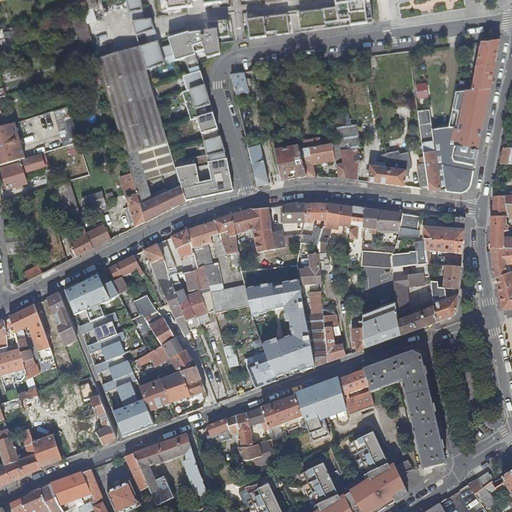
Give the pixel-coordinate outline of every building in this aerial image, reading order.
[(80,0),(87,23),(98,20),(93,8),(97,6),(95,0),(80,0)] [(125,0),(137,36),(147,34),(151,46),(140,49),(143,57),(147,71),(165,66),(162,58),(173,56),(175,62),(185,60),(190,76),(183,79),(187,92),(182,93),(191,122),(195,121),(209,157),(174,160),(177,170),(181,186),(186,200),(233,191),(194,55),(205,52),(208,60),(220,57),(218,41),(229,40),(227,23),(208,26),(208,34),(189,35),(169,40),(171,48),(160,51),(152,21),(145,20),(141,0),(125,0)] [(165,0),(167,10),(192,6),(191,0),(194,0),(204,0),(205,4),(221,2),(220,0),(165,0)] [(334,0),(336,9),(295,14),(297,26),(300,25),(301,33),(372,23),(369,0),(334,0)] [(258,11),(247,13),(250,39),(266,37),(266,33),(277,31),(278,35),(291,33),(288,15),(259,19),(258,11)] [(490,90),(499,41),(481,44),(471,92),(490,90)] [(160,149),(169,146),(147,71),(143,57),(140,49),(139,47),(96,60),(118,131),(126,158),(139,155),(160,149)] [(257,80),(256,72),(246,74),(248,82),(257,80)] [(241,74),(230,76),(235,93),(244,90),(241,74)] [(427,83),(415,83),(416,98),(428,98),(427,83)] [(429,109),(417,111),(420,133),(424,158),(429,191),(441,192),(461,195),(463,193),(464,193),(464,192),(466,191),(467,190),(468,189),(469,188),(470,186),(471,185),(490,90),(471,92),(454,94),(449,124),(432,127),(429,109)] [(0,153),(22,147),(14,123),(0,127),(0,153)] [(299,147),(306,177),(315,177),(313,166),(336,162),(333,145),(303,151),(301,146),(299,146),(299,147)] [(177,170),(174,160),(169,146),(160,149),(167,173),(177,170)] [(248,146),(251,160),(252,164),(258,186),(268,184),(259,147),(252,149),(251,146),(248,146)] [(277,163),(282,182),(306,177),(299,147),(275,152),(277,163)] [(343,165),(346,179),(358,181),(360,162),(361,156),(359,149),(341,151),(343,165)] [(511,149),(503,149),(500,164),(511,164),(511,149)] [(399,151),(386,154),(388,161),(389,168),(387,185),(404,187),(406,178),(408,178),(409,170),(412,169),(409,153),(400,155),(399,151)] [(41,154),(1,166),(7,189),(27,184),(23,171),(44,165),(41,154)] [(150,190),(139,155),(126,158),(132,176),(137,194),(150,190)] [(417,165),(420,190),(429,191),(424,158),(419,158),(420,165),(417,165)] [(370,166),(369,182),(387,185),(389,168),(388,161),(384,161),(385,168),(370,166)] [(270,165),(274,183),(282,182),(277,163),(270,165)] [(337,166),(340,179),(346,179),(343,165),(337,166)] [(135,227),(146,222),(141,208),(137,194),(132,176),(121,179),(130,209),(135,227)] [(146,223),(186,200),(181,186),(141,208),(146,222),(146,223)] [(106,207),(103,193),(83,199),(86,212),(106,207)] [(490,216),(490,249),(510,248),(511,248),(511,195),(494,197),(493,216),(490,216)] [(275,208),(268,208),(269,215),(276,214),(276,215),(284,214),(284,222),(303,222),(305,205),(296,205),(296,204),(275,207),(275,208)] [(316,205),(305,205),(303,222),(313,223),(313,220),(324,221),(326,205),(316,205)] [(327,205),(326,205),(324,221),(322,230),(317,245),(318,256),(319,266),(319,270),(328,269),(327,254),(328,240),(330,229),(339,229),(339,226),(350,227),(352,208),(352,207),(327,205)] [(249,210),(231,215),(235,235),(253,230),(257,253),(275,250),(270,222),(269,215),(268,208),(249,210)] [(364,209),(352,208),(350,227),(349,239),(357,240),(358,227),(363,227),(364,209)] [(132,229),(135,227),(130,209),(127,210),(132,229)] [(378,210),(364,209),(363,227),(363,228),(373,229),(376,229),(378,210)] [(402,213),(378,210),(376,229),(400,230),(400,228),(402,214),(402,213)] [(419,217),(402,214),(400,228),(417,230),(419,217)] [(231,215),(213,221),(214,222),(218,235),(228,231),(229,238),(232,237),(232,239),(235,239),(235,235),(231,215)] [(464,219),(455,218),(454,231),(424,229),(424,240),(424,241),(462,242),(464,219)] [(270,222),(275,250),(284,248),(293,245),(291,241),(283,243),(282,232),(281,232),(279,221),(270,222)] [(215,313),(250,307),(245,286),(223,291),(216,263),(211,265),(206,245),(211,244),(210,237),(218,235),(214,222),(186,231),(196,268),(204,267),(206,275),(215,313)] [(101,245),(111,240),(104,226),(86,235),(93,249),(101,245)] [(317,245),(322,230),(313,228),(311,244),(317,245)] [(186,230),(172,237),(186,274),(193,272),(197,270),(196,268),(186,231),(186,230)] [(23,231),(5,233),(7,254),(25,252),(23,231)] [(76,257),(93,249),(86,235),(69,243),(76,257)] [(165,241),(157,245),(163,256),(168,253),(168,251),(168,250),(165,241)] [(427,263),(426,251),(424,241),(415,242),(417,252),(418,264),(427,263)] [(462,242),(424,241),(426,251),(427,263),(427,265),(430,265),(430,251),(462,254),(462,242)] [(190,333),(185,321),(172,285),(171,285),(169,279),(168,276),(168,272),(163,256),(157,245),(156,245),(144,251),(151,267),(153,267),(163,295),(168,305),(185,335),(190,333)] [(236,246),(224,248),(227,255),(230,255),(238,253),(236,246)] [(490,249),(496,279),(511,272),(511,268),(509,268),(505,268),(505,265),(511,264),(511,248),(510,248),(490,249)] [(418,264),(417,252),(402,254),(403,266),(416,265),(418,264)] [(238,253),(230,255),(233,266),(240,265),(238,253)] [(391,258),(392,268),(403,266),(402,254),(392,255),(391,258)] [(134,256),(110,268),(116,280),(122,277),(137,269),(141,276),(144,274),(142,271),(140,268),(134,256)] [(297,271),(299,286),(320,283),(319,270),(319,266),(318,256),(307,256),(309,268),(304,269),(304,271),(297,271)] [(446,266),(461,267),(461,258),(447,257),(446,266)] [(403,266),(392,268),(397,310),(407,309),(405,287),(425,284),(424,276),(429,275),(427,265),(427,263),(418,264),(416,265),(417,275),(407,276),(407,279),(404,279),(403,266)] [(430,282),(439,283),(438,273),(437,266),(430,265),(427,265),(429,275),(430,282)] [(26,273),(30,281),(43,274),(39,266),(26,273)] [(445,288),(459,290),(461,267),(446,266),(437,266),(438,273),(447,273),(445,288)] [(196,268),(197,270),(199,277),(206,275),(204,267),(196,268)] [(179,282),(180,282),(186,281),(183,275),(182,275),(181,272),(176,274),(175,274),(179,282)] [(186,281),(195,278),(193,272),(186,274),(183,275),(186,281)] [(511,272),(496,279),(502,309),(511,308),(511,272)] [(171,285),(172,285),(179,282),(175,274),(168,276),(169,279),(171,285)] [(97,277),(65,293),(75,318),(86,313),(90,324),(80,328),(83,335),(94,331),(97,343),(88,347),(90,355),(101,350),(106,363),(96,366),(98,374),(109,370),(113,382),(103,386),(106,393),(116,389),(124,410),(112,414),(122,438),(155,425),(150,411),(140,387),(121,344),(127,341),(123,333),(117,335),(113,324),(119,322),(115,314),(104,317),(100,307),(119,297),(112,282),(103,289),(97,277)] [(116,280),(112,282),(119,297),(131,319),(135,317),(128,301),(127,302),(124,294),(129,292),(122,277),(116,280)] [(194,318),(188,303),(187,304),(185,298),(186,297),(180,282),(179,282),(172,285),(185,321),(194,318)] [(433,307),(436,322),(452,316),(457,310),(458,296),(440,302),(439,288),(439,283),(430,282),(430,284),(431,290),(431,293),(433,307)] [(200,292),(186,297),(188,303),(194,318),(208,313),(200,292)] [(312,314),(323,313),(321,292),(310,293),(312,314)] [(58,293),(46,300),(64,345),(76,340),(58,293)] [(159,315),(154,310),(146,296),(133,302),(139,316),(141,315),(146,322),(159,315)] [(34,305),(10,317),(20,351),(24,370),(28,368),(27,361),(33,358),(30,350),(28,350),(23,330),(29,327),(40,363),(52,359),(34,306),(34,305)] [(401,336),(436,322),(433,307),(425,311),(398,321),(401,336)] [(315,367),(327,363),(323,316),(323,313),(305,315),(315,367)] [(363,329),(364,349),(401,336),(398,321),(397,315),(363,327),(363,329)] [(327,363),(345,356),(343,345),(334,346),(331,328),(336,327),(336,331),(339,330),(336,316),(323,316),(327,363)] [(163,322),(151,329),(156,337),(159,336),(165,345),(176,338),(171,329),(170,330),(167,323),(164,324),(163,322)] [(356,352),(364,349),(363,329),(352,330),(352,342),(355,342),(356,352)] [(196,367),(186,350),(184,352),(177,338),(176,338),(165,345),(162,346),(166,354),(178,373),(180,372),(196,367)] [(224,347),(230,367),(239,365),(233,345),(224,347)] [(148,354),(152,362),(166,354),(162,346),(148,354)] [(24,370),(20,351),(3,355),(0,355),(0,374),(16,370),(17,380),(18,380),(21,380),(25,375),(24,370)] [(432,406),(425,376),(426,376),(425,368),(424,369),(422,360),(410,353),(381,364),(363,371),(368,387),(370,392),(370,393),(403,381),(424,470),(445,465),(442,449),(443,449),(441,441),(440,441),(434,413),(435,413),(433,406),(432,406)] [(256,388),(276,381),(267,359),(247,367),(256,388)] [(185,385),(200,379),(201,379),(196,367),(180,372),(185,385)] [(363,371),(362,371),(340,379),(344,396),(368,387),(363,371)] [(178,417),(191,412),(189,407),(186,408),(181,400),(190,396),(185,385),(180,372),(178,373),(160,379),(170,403),(178,417)] [(163,406),(170,403),(160,379),(140,387),(150,411),(163,407),(163,406)] [(203,397),(206,400),(208,397),(200,379),(185,385),(190,396),(202,392),(203,397)] [(339,379),(294,396),(308,429),(312,437),(323,432),(322,425),(348,415),(345,399),(344,396),(339,379)] [(103,414),(106,413),(99,396),(97,397),(92,383),(79,386),(78,387),(84,400),(85,401),(90,399),(96,417),(103,414)] [(18,398),(22,410),(42,403),(37,391),(37,389),(18,396),(18,398)] [(85,452),(103,445),(96,433),(86,436),(84,428),(82,429),(80,422),(86,420),(86,419),(93,417),(94,420),(97,419),(96,417),(90,399),(85,401),(84,400),(81,401),(77,392),(66,396),(76,427),(85,452)] [(348,398),(345,399),(348,415),(374,405),(370,393),(370,392),(355,398),(354,398),(349,400),(348,398)] [(308,429),(294,396),(263,407),(267,421),(269,429),(299,418),(302,424),(299,427),(301,432),(308,429)] [(267,421),(263,407),(247,413),(250,427),(264,422),(267,421)] [(250,427),(247,413),(228,420),(230,431),(231,434),(238,432),(250,428),(250,427)] [(116,440),(113,433),(108,419),(105,421),(102,422),(104,428),(100,429),(101,431),(96,433),(103,445),(116,440)] [(228,420),(207,427),(210,438),(230,431),(228,420)] [(343,492),(352,511),(376,511),(401,496),(393,486),(392,469),(368,424),(356,430),(360,436),(352,439),(370,475),(363,478),(361,474),(345,487),(343,492)] [(0,433),(0,450),(5,465),(19,460),(16,452),(11,438),(7,428),(1,430),(2,433),(0,433)] [(253,443),(250,428),(238,432),(241,444),(253,443)] [(41,469),(41,467),(33,443),(29,430),(21,433),(29,457),(21,459),(18,451),(16,452),(19,460),(5,465),(4,465),(10,484),(24,477),(41,469)] [(203,480),(187,434),(133,454),(149,488),(157,505),(174,497),(168,483),(164,484),(162,478),(157,480),(150,465),(183,454),(186,455),(187,460),(184,461),(193,486),(199,498),(210,492),(203,480)] [(41,467),(62,460),(57,448),(53,436),(33,443),(41,467)] [(243,461),(249,461),(248,461),(258,457),(259,457),(262,457),(262,458),(274,458),(274,453),(261,454),(260,448),(258,445),(254,446),(242,448),(242,447),(238,448),(243,461)] [(149,488),(133,454),(126,456),(142,491),(149,488)] [(317,511),(341,511),(341,500),(319,456),(307,462),(311,469),(302,472),(320,511),(317,511)] [(402,474),(412,469),(407,460),(397,465),(402,474)] [(0,488),(10,484),(4,465),(0,466),(0,488)] [(105,503),(91,470),(83,473),(95,501),(98,505),(104,503),(105,503)] [(511,494),(511,471),(503,478),(505,482),(511,494)] [(507,492),(502,484),(496,489),(493,484),(495,482),(490,472),(468,486),(485,511),(487,511),(506,498),(504,494),(507,492)] [(95,501),(83,473),(51,486),(52,488),(61,505),(82,497),(84,503),(81,505),(82,508),(95,501)] [(125,511),(141,505),(130,482),(108,492),(116,511),(125,511)] [(52,488),(51,486),(42,490),(51,510),(52,511),(65,511),(61,505),(52,488)] [(260,486),(247,488),(257,511),(282,511),(270,486),(262,489),(260,486)] [(46,511),(51,510),(42,490),(41,489),(31,494),(31,495),(23,499),(28,511),(46,511)] [(28,511),(23,499),(10,505),(14,511),(28,511)] [(107,511),(104,503),(98,505),(95,501),(82,508),(81,505),(78,506),(79,509),(80,509),(81,511),(89,511),(95,510),(95,511),(107,511)]
